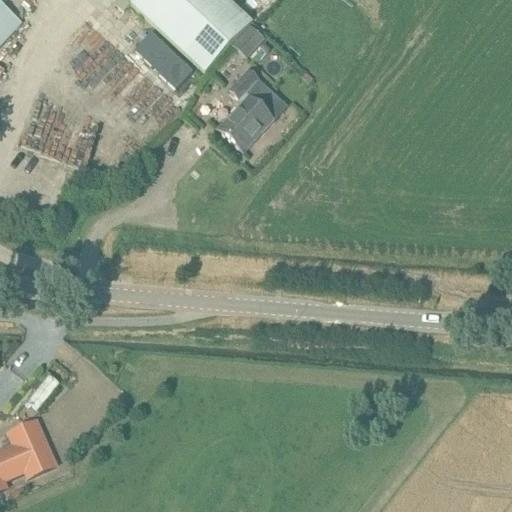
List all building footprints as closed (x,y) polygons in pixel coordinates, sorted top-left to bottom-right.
[(119,0),(112,8),(121,16),(122,17),(131,8),(205,77),(232,49),(250,29),(253,26),(225,0),(119,0)] [(0,48),(21,26),(0,5),(0,48)] [(264,43),(250,29),(232,49),(246,63),(264,43)] [(150,36),(133,54),(174,94),(191,75),(150,36)] [(303,73),(299,78),(308,86),(312,82),(303,73)] [(217,134),(242,157),(273,124),(244,97),(257,83),(248,74),(229,95),(241,107),(217,134)] [(48,379),(27,405),(37,413),(59,387),(48,379)] [(0,496),(8,492),(5,485),(23,477),(26,484),(57,471),(36,423),(5,437),(10,449),(0,453),(0,496)]
